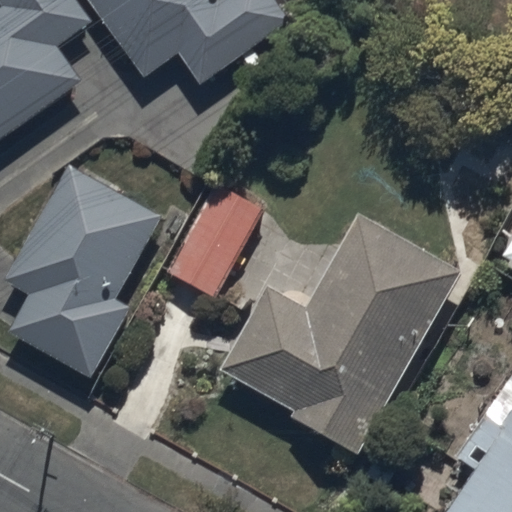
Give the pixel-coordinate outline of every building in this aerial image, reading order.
[(0,161),(87,95),(63,64),(98,38),(69,0),(0,0),(0,16),(4,22),(0,25),(0,161)] [(241,0),(223,13),(213,0),(81,0),(151,94),(181,72),(203,102),(292,36),(265,0),(241,0)] [(166,235),(71,181),(8,292),(33,307),(11,347),(98,396),(138,325),(120,315),(166,235)] [(218,313),(268,225),(221,198),(170,286),(218,313)] [(358,477),(465,289),(361,229),(307,323),(273,303),(226,386),(298,428),(292,439),(358,477)] [(511,511),(511,436),(459,511),(511,511)]
